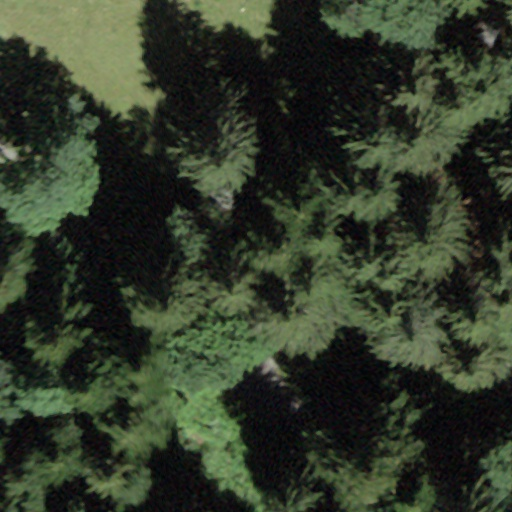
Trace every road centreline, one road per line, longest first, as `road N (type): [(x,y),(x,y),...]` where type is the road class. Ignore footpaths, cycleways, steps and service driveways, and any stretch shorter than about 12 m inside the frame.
road 1 (residential): [(251,377),(242,360),(245,323),(265,306),(288,302),(351,311),(511,376)]
road 2 (unclassified): [(450,511),(251,377)]
